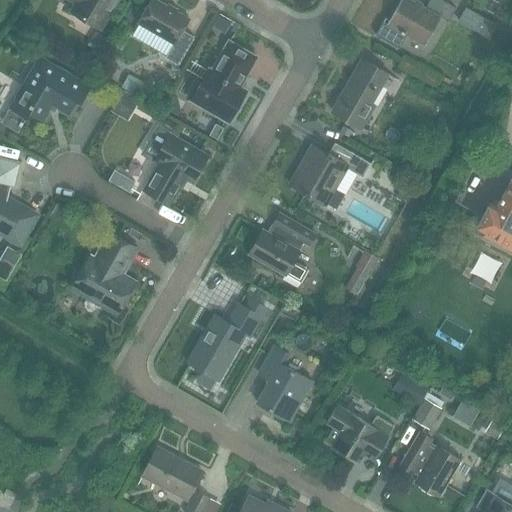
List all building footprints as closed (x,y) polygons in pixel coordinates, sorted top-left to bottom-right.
[(72,0),(77,3),(72,11),(101,28),(116,0),(72,0)] [(166,58),(179,65),(195,38),(182,31),(189,19),(156,0),(150,0),(138,23),(174,44),(166,58)] [(386,18),(376,35),(399,49),(406,36),(425,46),(441,18),(448,22),(456,8),(440,0),(430,0),(426,8),(412,0),(400,0),(389,20),(386,18)] [(257,58),(229,42),(212,71),(209,69),(191,100),(228,122),(246,91),(240,87),(257,58)] [(81,104),(91,87),(40,56),(10,108),(27,118),(29,114),(43,122),(45,119),(50,111),(58,109),(66,114),(66,113),(69,115),(77,101),(81,104)] [(362,59),(332,111),(358,126),(388,74),(362,59)] [(209,155),(170,133),(154,161),(159,163),(143,190),(170,205),(185,179),(193,183),(209,155)] [(310,195),(326,204),(336,210),(357,174),(363,178),(371,164),(335,143),(328,155),(312,146),(304,160),(307,162),(292,188),(309,197),(310,195)] [(0,230),(20,242),(28,227),(34,230),(34,229),(23,222),(27,213),(29,214),(30,213),(3,198),(6,186),(15,188),(22,162),(0,156),(0,230)] [(490,204),(477,229),(511,247),(511,181),(497,208),(490,204)] [(309,268),(294,259),(304,242),(309,245),(315,234),(280,213),(268,233),(263,230),(249,254),(285,275),(287,272),(302,280),(309,268)] [(135,283),(122,275),(137,248),(111,233),(95,260),(90,257),(72,288),(88,297),(86,300),(85,304),(86,308),(89,311),(93,312),(97,311),(100,308),(102,305),(117,314),(135,283)] [(364,249),(355,265),(368,272),(377,257),(364,249)] [(251,300),(247,308),(238,303),(227,322),(214,315),(187,362),(218,380),(245,334),(249,336),(261,316),(266,308),(251,300)] [(270,380),(257,402),(290,421),(313,382),(283,365),(289,354),(274,346),(258,374),(270,380)] [(403,374),(393,390),(419,405),(428,390),(403,374)] [(425,399),(412,419),(430,430),(442,409),(425,399)] [(334,427),(325,441),(345,452),(344,453),(359,462),(369,446),(379,452),(395,426),(376,416),(371,425),(337,405),(327,423),(334,427)] [(432,439),(420,432),(400,465),(419,476),(415,481),(440,496),(461,460),(436,446),(430,443),(432,439)] [(157,448),(142,476),(187,499),(202,471),(157,448)] [(511,511),(511,489),(500,482),(493,494),(487,491),(478,507),(484,511),(483,511),(511,511)] [(197,491),(185,511),(201,511),(209,498),(197,491)] [(249,496),(240,511),(289,511),(274,504),(272,508),(249,496)]
